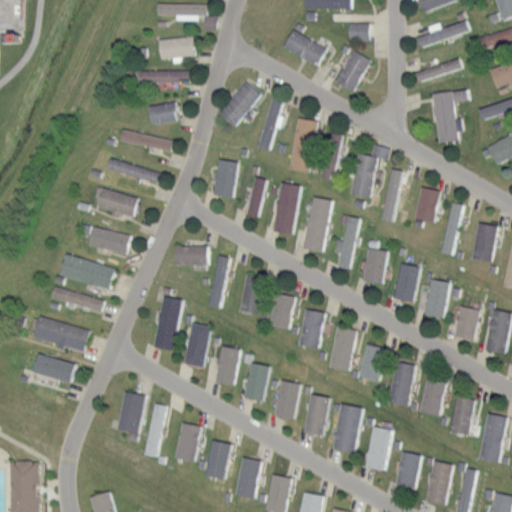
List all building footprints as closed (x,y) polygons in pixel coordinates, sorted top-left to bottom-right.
[(308,0),(308,7),(355,8),(355,0),(308,0)] [(422,0),(426,10),(453,0),(422,0)] [(499,0),(511,0),(511,16),(506,19),(499,0)] [(161,2),(161,13),(209,14),(210,3),(161,2)] [(420,35),(423,45),(472,28),(468,18),(420,35)] [(367,20),(346,21),(347,39),(367,38),(367,20)] [(480,35),(511,25),(511,39),(484,48),(480,35)] [(295,28),(286,45),(321,64),(331,47),(295,28)] [(161,38),(163,58),(198,53),(196,33),(161,38)] [(338,80),(357,49),(374,59),(355,90),(338,80)] [(419,71),(422,80),(465,66),(462,57),(419,71)] [(511,60),(492,68),(499,87),(511,83),(511,60)] [(141,69),(141,81),(192,81),(192,69),(141,69)] [(222,112),(250,82),(264,95),(237,126),(222,112)] [(435,92),(455,89),(461,140),(441,142),(435,92)] [(275,96),(286,99),(272,149),(261,146),(275,96)] [(511,97),(483,108),(486,119),(511,109),(511,97)] [(151,104),(155,123),(182,119),(178,100),(151,104)] [(291,167),(303,116),(322,120),(311,171),(291,167)] [(125,127),(122,138),(173,150),(176,139),(125,127)] [(334,130),(344,132),(333,178),(323,175),(334,130)] [(511,133),(490,145),(500,164),(511,157),(511,133)] [(360,151),(381,155),(373,196),(353,192),(360,151)] [(113,156),(110,166),(161,182),(164,172),(113,156)] [(234,196),(216,193),(222,158),(241,161),(234,196)] [(384,216),(394,166),(406,168),(395,219),(384,216)] [(260,216),(248,213),(257,174),(269,177),(260,216)] [(295,233),(276,230),(283,181),(303,184),(295,233)] [(424,185),(444,189),(438,220),(418,216),(424,185)] [(106,187),(101,206),(137,216),(142,197),(106,187)] [(325,251),(306,247),(315,196),(334,199),(325,251)] [(443,250),(455,200),(466,203),(454,253),(443,250)] [(351,268),(340,265),(352,215),(362,217),(351,268)] [(481,221),(501,224),(494,260),(475,257),(481,221)] [(96,224),(91,243),(129,253),(134,234),(96,224)] [(511,233),(509,234),(503,284),(511,285),(511,233)] [(178,263),(177,243),(209,242),(209,262),(178,263)] [(384,283),(364,279),(370,246),(390,250),(384,283)] [(69,252),(63,273),(113,289),(119,268),(69,252)] [(211,303),(221,253),(232,255),(223,305),(211,303)] [(415,300),(405,298),(415,254),(424,257),(415,300)] [(392,295),(410,300),(419,265),(400,261),(392,295)] [(242,307),(249,273),(269,276),(263,311),(242,307)] [(446,316),(428,313),(434,277),(453,280),(446,316)] [(57,284),(54,296),(104,310),(107,299),(57,284)] [(272,324),(278,291),(297,295),(290,327),(272,324)] [(156,345),(166,294),(185,297),(175,349),(156,345)] [(476,338),(457,334),(463,304),(483,308),(476,338)] [(308,306),(327,309),(321,345),(302,342),(308,306)] [(511,329),(507,352),(487,347),(495,307),(511,311),(511,329)] [(43,314),(37,335),(87,350),(94,329),(43,314)] [(195,320),(214,324),(206,365),(187,362),(195,320)] [(331,366),(339,325),(358,329),(351,369),(331,366)] [(361,375),(368,342),(388,347),(381,379),(361,375)] [(218,380),(227,344),(243,348),(234,384),(218,380)] [(41,352),(36,370),(73,381),(78,363),(41,352)] [(254,360),(274,364),(266,400),(246,396),(254,360)] [(391,399),(399,360),(419,364),(411,403),(391,399)] [(422,409),(430,377),(449,381),(441,413),(422,409)] [(283,378),(304,381),(298,417),(277,413),(283,378)] [(127,389),(119,428),(141,432),(149,393),(127,389)] [(307,431),(314,392),(333,396),(327,434),(307,431)] [(453,429),(459,395),(478,398),(472,432),(453,429)] [(343,401),(367,405),(359,450),(336,446),(343,401)] [(158,402),(169,404),(159,455),(147,453),(158,402)] [(491,411),(511,416),(501,461),(481,457),(491,411)] [(184,421),(204,424),(197,460),(178,457),(184,421)] [(376,424),(397,428),(388,469),(368,464),(376,424)] [(216,438),(234,443),(224,490),(205,486),(216,438)] [(404,449),(425,452),(419,486),(399,483),(404,449)] [(245,454),(264,458),(257,497),(238,493),(245,454)] [(436,458),(457,463),(448,503),(427,498),(436,458)] [(12,459),(12,511),(42,511),(42,459),(14,459),(12,459)] [(458,511),(469,466),(481,468),(471,511),(458,511)] [(267,511),(274,473),(293,476),(286,511),(267,511)] [(97,511),(92,495),(111,489),(118,511),(97,511)] [(302,511),(306,490),(325,494),(322,511),(302,511)] [(493,511),(498,491),(511,493),(511,511),(493,511)]
